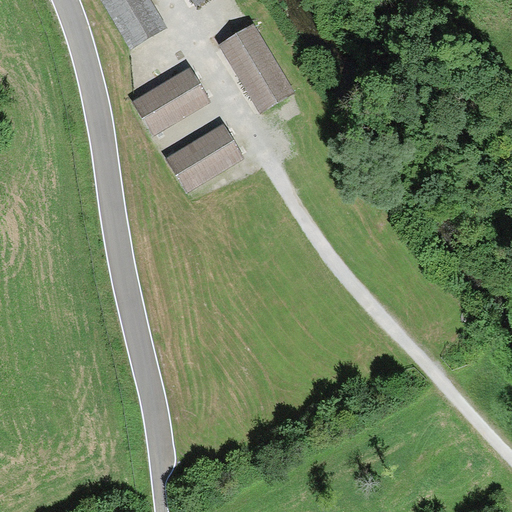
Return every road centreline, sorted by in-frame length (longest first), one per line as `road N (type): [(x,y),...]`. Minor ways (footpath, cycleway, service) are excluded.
road 1 (track): [(171,0),(338,268),(511,457)]
road 2 (unclassified): [(66,0),(99,111),(154,399),(162,511)]
